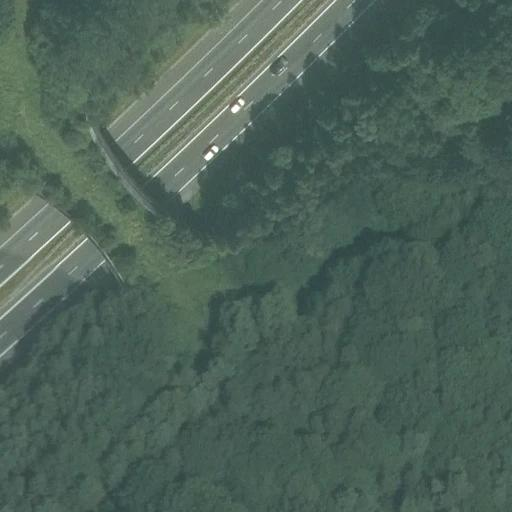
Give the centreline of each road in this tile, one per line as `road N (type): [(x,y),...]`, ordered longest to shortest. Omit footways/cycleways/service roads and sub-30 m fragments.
road 1 (motorway): [(0,338),(356,0)]
road 2 (motorway): [(282,0),(0,267)]
